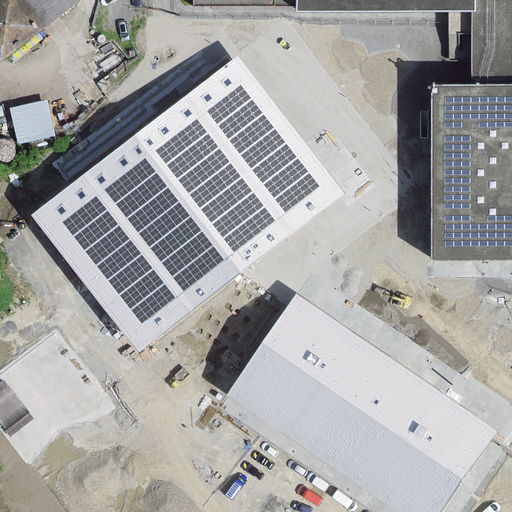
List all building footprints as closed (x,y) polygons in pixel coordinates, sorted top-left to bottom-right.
[(0,0),(0,60),(74,5),(70,0),(0,0)] [(511,0),(299,0),(299,16),(478,16),(479,88),(435,88),(435,263),(511,263),(511,0)] [(448,29),(391,28),(391,61),(447,62),(448,29)] [(239,65),(44,214),(141,340),(336,191),(239,65)] [(0,100),(0,127),(14,126),(15,138),(54,132),(48,93),(0,100)] [(432,511),(489,433),(299,298),(233,395),(406,511),(432,511)]
